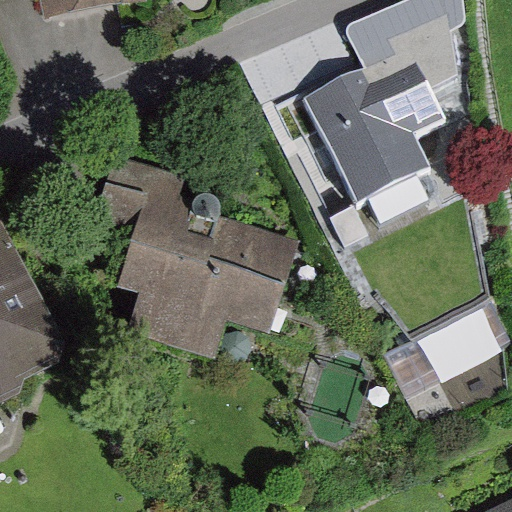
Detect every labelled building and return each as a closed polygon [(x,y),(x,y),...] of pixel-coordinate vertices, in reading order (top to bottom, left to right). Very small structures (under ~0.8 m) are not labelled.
[(53,0),(56,21),(158,7),(156,0),(53,0)] [(389,48),(396,63),(409,57),(432,103),(460,89),(450,24),(389,48)] [(304,110),(359,217),(432,180),(416,148),(447,132),(432,103),(409,57),(396,63),(304,110)] [(199,192),(133,168),(110,233),(150,247),(130,304),(159,315),(148,346),(227,373),(240,337),(285,353),(319,257),(191,212),(199,192)] [(11,234),(0,239),(0,418),(79,383),(11,234)]
